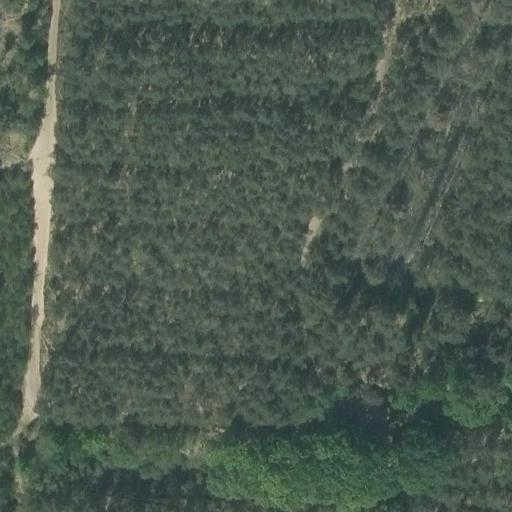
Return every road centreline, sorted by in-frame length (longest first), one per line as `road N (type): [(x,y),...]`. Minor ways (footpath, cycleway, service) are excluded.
road 1 (track): [(375,0),(378,100),(288,291),(336,386),(382,417)]
road 2 (track): [(24,422),(61,0)]
road 3 (track): [(24,422),(382,417)]
